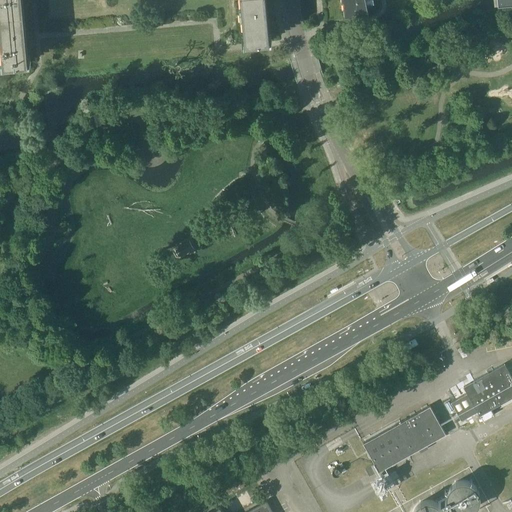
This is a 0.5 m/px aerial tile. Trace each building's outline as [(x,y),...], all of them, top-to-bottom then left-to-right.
[(0,0),(0,26),(3,63),(26,61),(24,46),(24,44),(20,0),(0,0)] [(240,0),(244,41),(267,39),(263,0),(240,0)] [(340,0),(341,0),(342,0),(344,15),(368,12),(365,0),(340,0)] [(194,248),(189,240),(174,249),(179,257),(194,248)] [(511,396),(511,377),(504,363),(463,386),(467,393),(451,402),(461,420),(477,411),(479,415),(480,415),(483,421),(494,414),(491,408),(511,396)] [(430,405),(363,443),(374,463),(365,468),(369,475),(379,470),(379,471),(445,433),(430,405)] [(476,511),(479,508),(480,503),(479,499),(477,494),(474,490),(469,488),(464,487),(459,489),(454,492),(451,496),(450,501),(450,506),(452,511),(476,511)]
